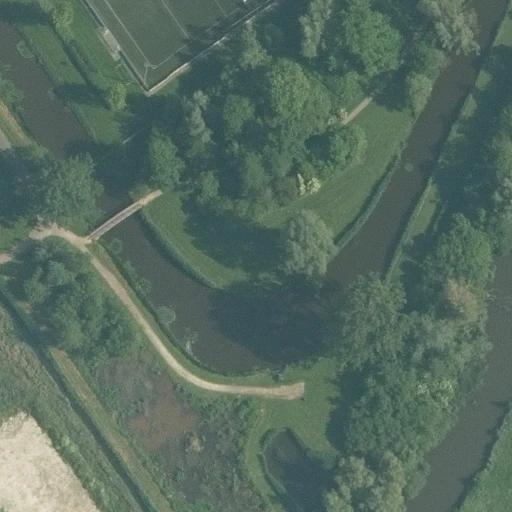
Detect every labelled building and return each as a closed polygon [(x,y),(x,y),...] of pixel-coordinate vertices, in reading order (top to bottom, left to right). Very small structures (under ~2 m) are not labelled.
[(39,420),(31,426),(36,434),(44,428),(39,420)] [(31,426),(23,431),(28,439),(36,434),(31,426)] [(44,428),(36,434),(42,442),(49,436),(44,428)] [(23,431),(15,437),(21,445),(28,439),(23,431)] [(36,434),(28,439),(34,447),(42,442),(36,434)] [(15,437),(7,442),(13,450),(21,445),(15,437)] [(28,439),(21,445),(26,452),(34,447),(28,439)] [(21,445),(13,450),(18,458),(26,452),(21,445)] [(56,446),(48,452),(54,460),(62,454),(56,446)] [(48,452),(41,457),(46,465),(54,460),(48,452)] [(62,454),(54,460),(59,467),(67,462),(62,454)] [(41,457),(33,462),(38,470),(46,465),(41,457)] [(54,460),(46,465),(51,473),(59,467),(54,460)] [(33,462),(25,468),(30,476),(38,470),(33,462)] [(46,465),(38,470),(44,478),(51,473),(46,465)] [(38,470),(30,476),(36,484),(44,478),(38,470)]
